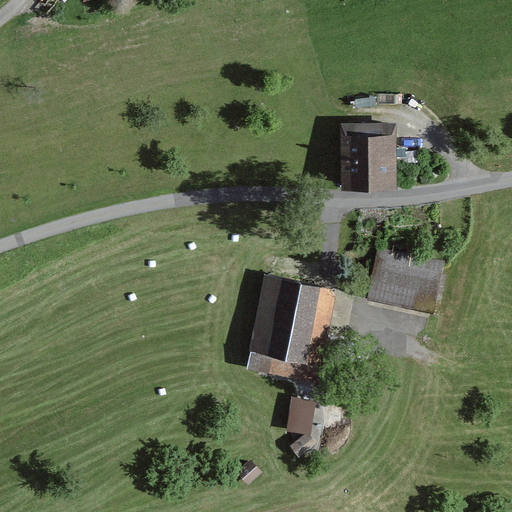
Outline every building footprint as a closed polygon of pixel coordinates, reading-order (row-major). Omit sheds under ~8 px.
[(399,123),(343,122),(343,187),(399,188),(399,123)] [(379,248),(368,298),(434,312),(445,262),(379,248)] [(338,291),(266,276),(246,368),(319,383),(338,291)] [(317,401),(293,397),(287,428),(312,432),(317,401)] [(308,432),(291,445),(299,457),(316,444),(308,432)] [(250,459),(237,473),(249,486),(263,473),(250,459)]
